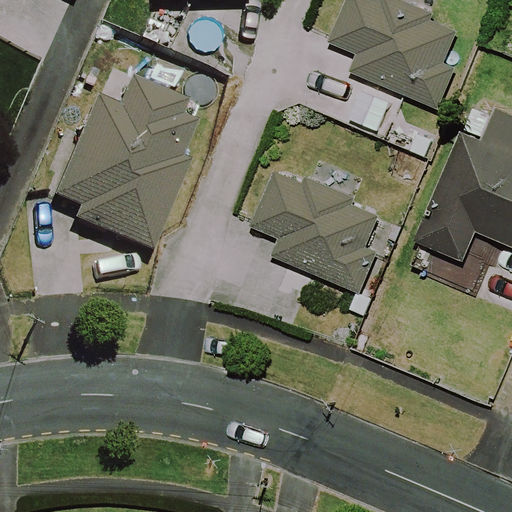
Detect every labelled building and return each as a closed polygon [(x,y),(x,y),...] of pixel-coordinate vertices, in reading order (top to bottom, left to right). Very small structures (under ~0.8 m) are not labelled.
[(146,0),(141,33),(178,39),(184,2),(240,12),(242,0),(146,0)] [(454,29),(382,0),(340,0),(323,42),(357,56),(348,77),(437,113),(453,73),(439,67),(454,29)] [(194,114),(122,90),(111,120),(85,111),(46,224),(144,258),(194,114)] [(511,122),(476,109),(423,249),(463,265),(474,236),(511,250),(511,122)] [(383,214),(271,175),(252,230),(277,239),(269,264),(356,294),(383,214)]
